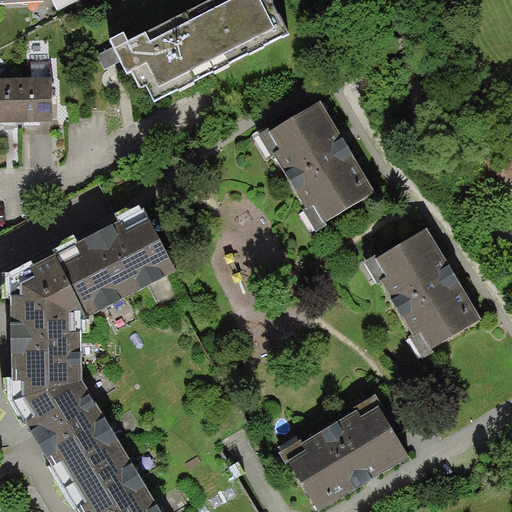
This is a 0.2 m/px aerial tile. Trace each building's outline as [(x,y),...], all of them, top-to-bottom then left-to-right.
[(288,36),(269,0),(216,0),(128,46),(124,38),(110,45),(127,78),(132,75),(141,91),(146,88),(155,105),(178,93),(179,95),(194,87),(193,85),(248,57),(249,58),(264,50),(264,49),(288,36)] [(19,80),(20,125),(53,124),(52,79),(19,80)] [(0,125),(20,125),(19,80),(0,80),(0,125)] [(376,195),(320,104),(270,135),(281,152),(273,157),(307,212),(314,208),(324,226),(376,195)] [(511,181),(511,146),(471,164),(484,194),(511,181)] [(144,211),(54,255),(87,320),(176,276),(144,211)] [(427,231),(376,262),(387,280),(381,283),(415,338),(421,334),(432,353),(483,322),(427,231)] [(87,320),(54,255),(10,279),(13,404),(83,385),(81,323),(87,320)] [(83,385),(13,404),(65,493),(126,456),(83,385)] [(288,464),(317,511),(323,511),(410,459),(379,409),(362,420),(358,413),(302,447),(306,454),(288,464)] [(159,511),(126,456),(65,493),(76,511),(159,511)]
